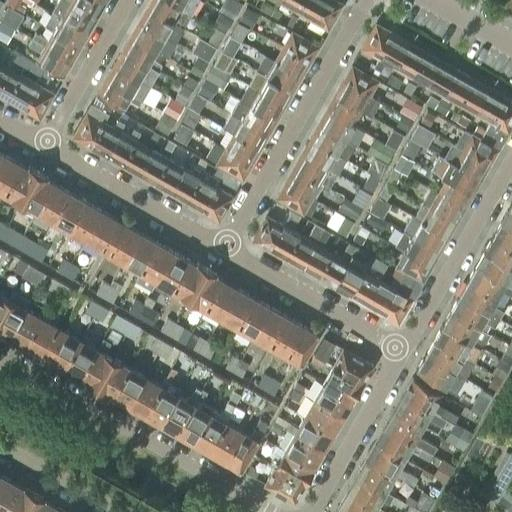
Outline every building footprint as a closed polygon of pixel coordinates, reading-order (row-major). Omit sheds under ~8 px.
[(66,0),(70,2),(95,16),(103,2),(99,0),(66,0)] [(150,0),(147,7),(172,21),(183,28),(191,13),(180,7),(168,0),(150,0)] [(168,0),(180,7),(191,13),(199,0),(168,0)] [(279,0),(295,9),(299,0),(279,0)] [(299,0),(295,9),(311,18),(320,0),(299,0)] [(333,0),(320,0),(311,18),(327,28),(341,4),(333,0)] [(70,2),(62,16),(87,31),(95,16),(70,2)] [(22,12),(8,5),(0,19),(14,27),(22,12)] [(183,28),(172,21),(147,7),(139,21),(175,42),(183,28)] [(43,25),(53,30),(79,45),(87,31),(62,16),(52,10),(43,25)] [(130,36),(156,50),(167,56),(175,42),(139,21),(130,36)] [(361,48),(378,57),(391,33),(375,24),(361,48)] [(225,32),(216,26),(207,40),(217,46),(225,32)] [(33,38),(45,45),(70,60),(79,45),(53,30),(48,40),(36,33),(33,38)] [(291,32),(283,46),(308,61),(317,46),(291,32)] [(407,42),(391,33),(378,57),(379,58),(370,72),(377,76),(385,61),(394,66),(407,42)] [(122,50),(147,64),(158,71),(158,70),(157,69),(160,63),(151,58),(156,50),(130,36),(122,50)] [(70,60),(45,45),(33,38),(29,45),(39,51),(40,49),(42,50),(37,60),(62,74),(70,60)] [(394,66),(410,75),(423,51),(407,42),(394,66)] [(283,46),(275,61),(300,75),(308,61),(283,46)] [(114,64),(139,79),(150,85),(158,71),(147,64),(122,50),(114,64)] [(300,75),(275,61),(257,51),(254,57),(260,61),(256,69),(266,75),(291,90),(300,75)] [(410,75),(425,84),(439,60),(423,51),(410,75)] [(425,84),(441,93),(455,69),(439,60),(425,84)] [(150,85),(139,79),(114,64),(106,79),(131,93),(142,100),(150,85)] [(0,70),(0,94),(5,98),(19,74),(3,65),(0,70)] [(351,66),(343,81),(367,95),(376,80),(351,66)] [(441,93),(457,102),(471,79),(455,69),(441,93)] [(5,98),(21,107),(35,83),(19,74),(5,98)] [(266,75),(258,90),(283,104),(291,90),(266,75)] [(142,100),(131,93),(106,79),(97,94),(122,109),(128,98),(139,104),(142,100)] [(457,102),(473,112),(487,88),(471,79),(457,102)] [(359,110),(360,108),(371,115),(379,101),(367,95),(343,81),(334,95),(359,110)] [(35,83),(21,107),(38,117),(52,93),(35,83)] [(473,112),(489,121),(503,97),(487,88),(473,112)] [(258,90),(250,104),(275,119),(283,104),(258,90)] [(334,95),(326,110),(351,124),(359,110),(334,95)] [(484,130),(479,139),(496,149),(511,120),(511,102),(503,97),(489,121),(484,130)] [(275,119),(250,104),(239,98),(231,112),(242,119),(267,133),(275,119)] [(73,136),(89,146),(103,122),(112,106),(104,101),(101,108),(92,102),(73,136)] [(326,110),(318,124),(343,138),(351,124),(326,110)] [(267,133),(242,119),(231,112),(223,127),(234,133),(259,147),(267,133)] [(106,155),(119,131),(128,116),(122,113),(119,119),(118,118),(112,127),(103,122),(89,146),(106,155)] [(335,153),(335,152),(346,158),(347,157),(349,158),(356,146),(343,138),(318,124),(310,139),(335,153)] [(484,130),(476,125),(471,134),(479,139),(484,130)] [(121,164),(135,140),(140,131),(133,127),(128,136),(119,131),(106,155),(121,164)] [(479,139),(471,134),(463,130),(455,145),(462,149),(487,163),(496,149),(479,139)] [(234,133),(225,147),(250,162),(259,147),(234,133)] [(346,159),(335,153),(310,139),(301,153),(326,167),(327,167),(338,173),(346,159)] [(121,164),(137,173),(151,149),(135,140),(121,164)] [(250,162),(225,147),(217,162),(242,177),(250,162)] [(137,173),(153,182),(167,159),(151,149),(137,173)] [(462,149),(454,164),(479,178),(487,163),(462,149)] [(301,153),(293,167),(318,182),(326,167),(301,153)] [(0,161),(0,191),(3,193),(20,163),(4,154),(0,161)] [(479,178),(454,164),(438,155),(430,169),(446,178),(471,192),(479,178)] [(169,191),(185,201),(203,169),(207,161),(200,157),(191,172),(183,168),(169,191)] [(153,182),(169,191),(183,168),(167,159),(153,182)] [(3,193),(19,203),(37,171),(28,166),(27,167),(20,163),(3,193)] [(215,186),(219,178),(224,170),(217,167),(212,175),(203,169),(185,201),(201,210),(215,186)] [(293,167),(285,182),(310,196),(318,182),(293,167)] [(19,203),(35,212),(52,182),(46,178),(47,176),(37,171),(19,203)] [(446,178),(437,192),(463,207),(471,192),(446,178)] [(35,212),(51,221),(68,191),(52,182),(35,212)] [(277,197),(302,211),(310,215),(318,201),(310,196),(285,182),(277,197)] [(215,186),(201,210),(218,219),(231,196),(215,186)] [(463,207),(437,192),(430,188),(422,203),(429,207),(454,221),(463,207)] [(51,221),(68,230),(85,200),(68,191),(51,221)] [(68,230),(84,239),(101,210),(85,200),(68,230)] [(454,221),(429,207),(422,203),(414,216),(411,215),(421,221),(446,236),(454,221)] [(511,208),(508,206),(500,221),(511,227),(511,208)] [(101,210),(84,239),(101,249),(109,234),(115,238),(124,223),(101,210)] [(253,239),(269,248),(282,225),(266,215),(253,239)] [(446,236),(421,221),(411,215),(403,230),(413,236),(438,250),(446,236)] [(511,227),(500,221),(492,236),(511,247),(511,227)] [(310,236),(308,239),(298,234),(285,257),(301,267),(314,243),(324,227),(315,222),(308,234),(310,236)] [(101,249),(123,262),(140,232),(124,223),(115,238),(109,234),(101,249)] [(269,248),(285,257),(298,234),(282,225),(269,248)] [(15,231),(6,226),(0,236),(0,237),(8,242),(15,231)] [(438,250),(413,236),(403,230),(395,244),(405,250),(430,265),(438,250)] [(123,262),(139,271),(157,242),(140,232),(123,262)] [(511,247),(492,236),(483,251),(511,267),(511,247)] [(38,245),(30,240),(24,251),(32,256),(38,245)] [(151,288),(156,280),(173,251),(157,242),(139,271),(135,279),(151,288)] [(301,267),(317,276),(330,252),(314,243),(301,267)] [(47,250),(38,245),(32,256),(40,261),(47,250)] [(396,265),(404,270),(404,269),(421,279),(430,265),(405,250),(396,265)] [(156,280),(172,289),(189,260),(173,251),(156,280)] [(511,267),(483,251),(475,266),(511,287),(511,276),(509,275),(511,269),(511,267)] [(317,276),(333,285),(346,261),(330,252),(317,276)] [(349,294),(362,270),(366,263),(350,254),(346,261),(333,285),(349,294)] [(27,263),(20,259),(13,270),(21,275),(27,263)] [(71,263),(62,259),(56,270),(64,274),(71,263)] [(172,289),(188,299),(206,268),(197,262),(196,264),(189,260),(172,289)] [(36,268),(27,263),(21,275),(30,280),(36,268)] [(79,268),(71,263),(64,274),(72,279),(79,268)] [(496,297),(500,289),(511,296),(511,294),(511,287),(475,266),(466,280),(496,297)] [(188,299),(204,308),(221,278),(214,274),(215,273),(206,268),(188,299)] [(394,289),(381,312),(394,320),(395,319),(398,318),(399,318),(421,279),(404,269),(404,270),(394,288),(394,289)] [(349,294),(365,303),(378,279),(362,270),(349,294)] [(60,282),(52,277),(46,288),(54,293),(60,282)] [(204,308),(221,317),(237,288),(221,278),(204,308)] [(365,303),(381,312),(394,289),(394,288),(378,279),(365,303)] [(503,310),(492,303),(496,297),(466,280),(458,296),(487,312),(498,319),(503,310)] [(110,286),(102,281),(95,292),(104,297),(110,286)] [(68,286),(60,282),(54,293),(62,298),(68,286)] [(118,290),(110,286),(104,297),(112,302),(118,290)] [(221,317),(237,326),(253,297),(237,288),(221,317)] [(7,336),(25,306),(29,298),(13,289),(8,297),(0,311),(0,333),(1,332),(7,336)] [(0,311),(8,297),(0,292),(0,311)] [(498,319),(487,312),(458,296),(450,310),(479,327),(486,331),(490,323),(494,326),(498,319)] [(237,326),(253,336),(270,306),(253,297),(237,326)] [(142,304),(134,299),(128,311),(136,315),(142,304)] [(100,304),(91,300),(85,311),(93,316),(100,304)] [(108,309),(100,304),(93,316),(101,320),(108,309)] [(158,313),(142,304),(136,315),(152,324),(158,313)] [(7,336),(24,346),(41,316),(25,306),(7,336)] [(253,336),(269,345),(286,315),(270,306),(253,336)] [(486,331),(479,327),(450,310),(441,325),(481,348),(482,349),(490,333),(486,331)] [(269,345),(285,354),(302,324),(286,315),(269,345)] [(41,316),(24,346),(46,358),(55,343),(49,340),(57,325),(41,316)] [(132,323),(123,318),(117,329),(125,334),(132,323)] [(175,323),(167,318),(160,329),(169,334),(175,323)] [(140,327),(132,323),(125,334),(133,339),(140,327)] [(183,327),(175,323),(169,334),(184,343),(188,336),(181,332),(183,327)] [(302,324),(285,354),(302,363),(319,334),(302,324)] [(46,358),(63,368),(80,338),(57,325),(49,340),(55,343),(46,358)] [(433,340),(462,356),(473,363),(481,348),(441,325),(433,340)] [(207,341),(191,331),(184,343),(201,352),(207,341)] [(164,341),(156,336),(149,348),(157,353),(164,341)] [(63,368),(79,377),(96,347),(80,338),(63,368)] [(473,363),(462,356),(433,340),(424,355),(453,372),(464,378),(473,363)] [(172,346),(164,341),(157,353),(165,357),(172,346)] [(216,346),(207,341),(201,352),(209,357),(216,346)] [(511,345),(509,344),(508,343),(500,358),(510,364),(511,360),(511,345)] [(85,383),(94,388),(112,356),(96,347),(79,377),(86,381),(85,383)] [(342,347),(332,365),(362,382),(372,364),(342,347)] [(239,359),(232,355),(225,366),(233,371),(239,359)] [(464,378),(453,372),(424,355),(416,370),(455,393),(464,378)] [(105,392),(112,396),(128,366),(112,356),(94,388),(103,394),(105,392)] [(500,358),(500,357),(491,372),(493,374),(501,378),(510,364),(500,358)] [(248,364),(239,359),(233,371),(242,376),(248,364)] [(332,365),(323,381),(352,399),(353,399),(363,382),(362,382),(332,365)] [(112,396),(128,405),(145,375),(128,366),(112,396)] [(272,378),(264,373),(258,385),(266,389),(272,378)] [(501,378),(493,374),(487,385),(495,390),(501,378)] [(128,405),(144,414),(161,384),(145,375),(128,405)] [(458,415),(434,401),(439,393),(412,377),(402,394),(445,418),(453,423),(458,415)] [(281,383),(272,378),(266,389),(274,394),(281,383)] [(323,381),(313,399),(342,415),(352,399),(323,381)] [(144,414),(160,424),(177,394),(161,384),(144,414)] [(492,394),(481,388),(470,408),(481,414),(492,394)] [(160,424),(176,433),(193,403),(177,394),(160,424)] [(402,394),(393,410),(420,426),(426,416),(441,425),(445,418),(402,394)] [(313,399),(303,416),(333,432),(342,415),(313,399)] [(209,451),(226,422),(235,405),(227,400),(220,412),(212,408),(209,412),(192,442),(209,451)] [(176,433),(192,442),(209,412),(193,403),(176,433)] [(393,410),(383,426),(432,453),(439,457),(443,450),(415,434),(420,426),(393,410)] [(241,470),(258,440),(270,420),(261,415),(250,435),(242,431),(224,460),(241,470)] [(323,449),(333,432),(303,416),(298,425),(291,421),(286,428),(294,432),(323,449)] [(209,451),(224,460),(242,431),(226,422),(209,451)] [(446,438),(462,449),(471,433),(453,423),(446,438)] [(383,426),(374,442),(402,458),(408,448),(428,460),(432,453),(383,426)] [(294,432),(284,449),(313,466),(323,449),(294,432)] [(417,477),(397,466),(402,458),(374,442),(365,458),(393,474),(413,485),(417,477)] [(269,463),(274,466),(304,483),(305,483),(314,466),(313,466),(284,449),(278,459),(273,456),(269,463)] [(481,493),(496,501),(511,473),(511,453),(505,450),(481,493)] [(365,458),(356,474),(384,490),(393,474),(365,458)] [(453,464),(441,458),(432,474),(444,480),(453,464)] [(304,483),(274,466),(264,483),(294,500),(304,483)] [(0,475),(0,511),(17,483),(1,474),(0,475)] [(374,506),(379,498),(389,503),(390,501),(400,507),(404,501),(384,490),(356,474),(347,490),(374,506)] [(0,511),(22,511),(33,493),(17,483),(0,511)] [(347,490),(337,506),(348,511),(371,511),(374,506),(347,490)] [(426,511),(434,496),(422,490),(414,505),(426,511)] [(44,511),(50,502),(33,493),(22,511),(44,511)] [(414,505),(417,499),(408,495),(405,501),(414,505)] [(511,511),(511,503),(511,502),(503,495),(497,501),(510,511),(511,511)] [(44,511),(66,511),(50,502),(44,511)]
